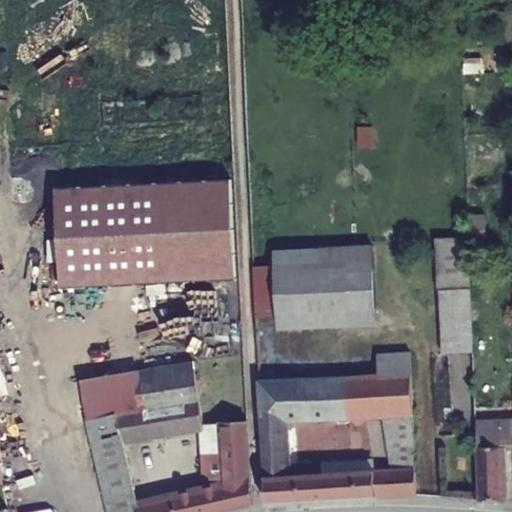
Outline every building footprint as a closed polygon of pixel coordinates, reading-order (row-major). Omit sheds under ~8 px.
[(232,183),(58,191),(62,290),(236,282),(232,183)] [(442,237),(447,353),(478,352),(473,235),(442,237)] [(283,312),(284,329),(383,325),(380,244),(281,248),(282,265),(260,266),(262,312),(283,312)] [(382,351),(383,374),(417,373),(416,350),(382,351)] [(84,382),(109,511),(163,511),(161,497),(137,503),(123,441),(205,427),(195,362),(84,382)] [(266,381),(273,502),(381,497),(380,470),(329,473),(328,460),(299,461),(296,425),(304,425),(304,418),(389,414),(398,469),(400,495),(423,494),(419,453),(421,453),(417,373),(383,374),(266,381)] [(511,443),(511,416),(481,417),(484,498),(509,498),(507,444),(511,443)] [(246,420),(222,422),(224,457),(210,457),(212,486),(173,495),(177,511),(226,511),(252,506),(250,483),(246,420)] [(224,457),(222,422),(208,423),(210,457),(224,457)] [(328,460),(329,473),(380,470),(379,458),(328,460)] [(380,470),(381,497),(400,495),(398,469),(380,470)] [(177,511),(173,495),(161,497),(163,511),(177,511)]
